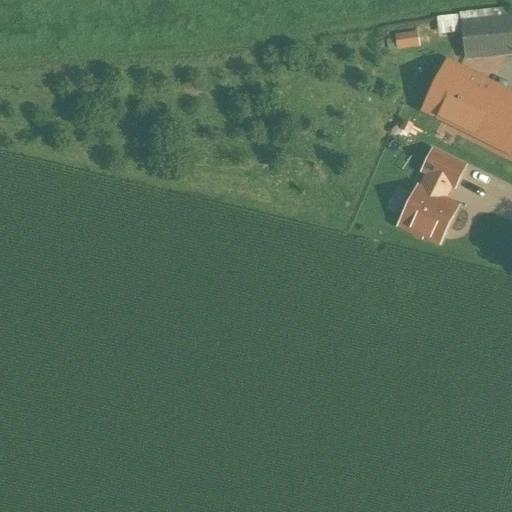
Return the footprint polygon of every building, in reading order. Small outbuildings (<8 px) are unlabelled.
[(511,17),(508,18),(462,23),(466,57),(511,51),(511,17)] [(417,34),(396,37),(398,50),(419,47),(417,34)] [(511,97),(446,66),(423,111),(511,154),(511,97)] [(432,154),(423,173),(428,175),(451,186),(455,188),(464,170),(432,154)] [(451,186),(428,175),(420,192),(418,191),(400,228),(421,238),(422,236),(440,244),(457,209),(443,202),(451,186)]
